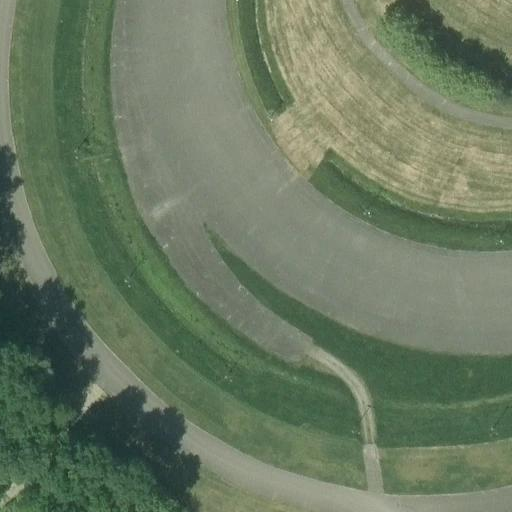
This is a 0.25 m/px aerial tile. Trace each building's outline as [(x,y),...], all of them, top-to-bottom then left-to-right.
[(386,0),(362,0),(366,12),(388,5),(386,0)] [(458,0),(457,3),(474,12),(480,0),(458,0)] [(372,85),(354,99),(369,119),(388,104),(372,85)] [(380,174),(402,184),(429,129),(407,119),(380,174)] [(455,208),(480,154),(458,144),(433,198),(455,208)] [(143,463),(176,488),(197,461),(164,436),(143,463)] [(329,511),(284,500),(280,511),(329,511)]
